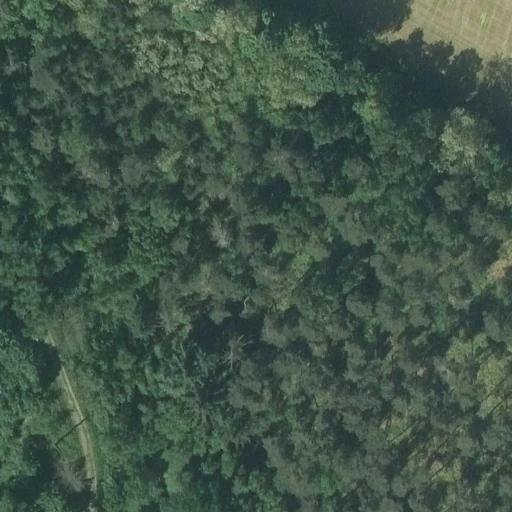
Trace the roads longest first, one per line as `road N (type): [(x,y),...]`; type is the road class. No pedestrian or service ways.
road 1 (track): [(0,230),(84,438),(91,511)]
road 2 (track): [(258,0),(511,145)]
